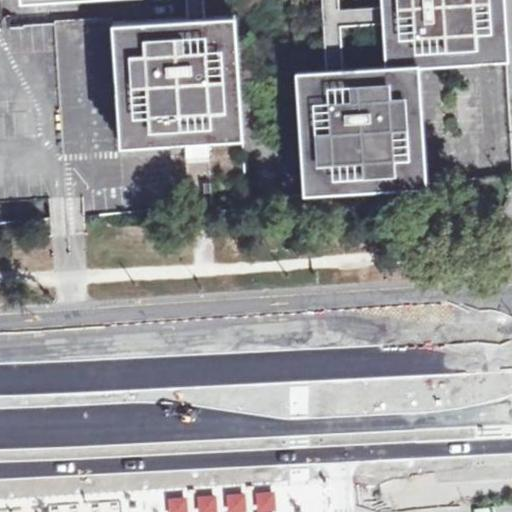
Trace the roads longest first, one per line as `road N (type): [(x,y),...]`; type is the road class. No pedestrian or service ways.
road 1 (secondary): [(511,409),(297,428),(0,428)]
road 2 (secondary): [(0,469),(339,454)]
road 3 (secondary): [(339,454),(511,445)]
